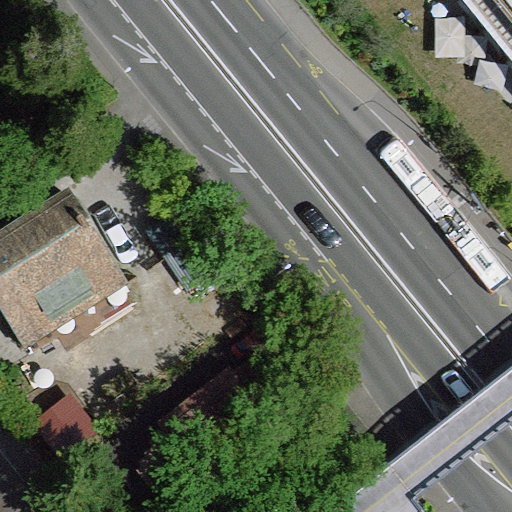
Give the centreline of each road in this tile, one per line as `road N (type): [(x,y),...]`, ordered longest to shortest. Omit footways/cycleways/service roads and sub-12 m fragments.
road 1 (primary): [(120,0),(511,483)]
road 2 (primary): [(511,363),(213,0)]
